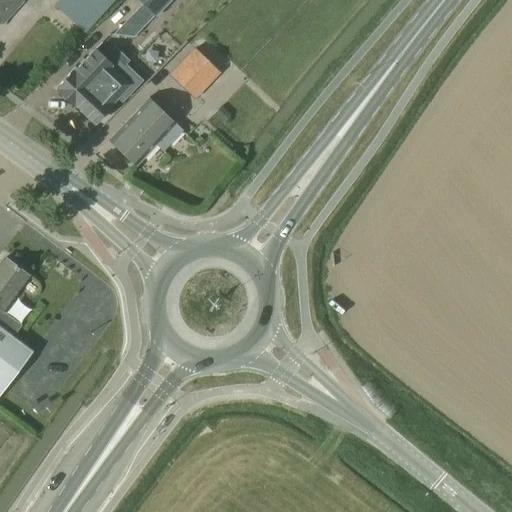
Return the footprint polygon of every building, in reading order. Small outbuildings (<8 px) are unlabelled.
[(23,0),(0,0),(0,19),(3,23),(23,0)] [(60,0),(54,7),(85,34),(115,0),(60,0)] [(170,0),(138,0),(156,16),(170,0)] [(221,73),(195,48),(169,75),(195,100),(221,73)] [(106,61),(104,58),(95,49),(74,72),(73,71),(57,88),(58,89),(57,90),(74,106),(75,105),(94,123),(95,124),(111,107),(110,106),(118,97),(122,101),(123,100),(142,80),(124,64),(114,75),(102,63),(105,61),(106,62),(106,61)] [(184,130),(149,98),(111,139),(137,164),(156,144),(164,152),(184,130)] [(222,108),(215,116),(224,124),(231,116),(222,108)] [(31,276),(5,256),(0,262),(0,407),(4,410),(10,402),(0,395),(33,351),(14,336),(22,326),(4,312),(31,276)]
